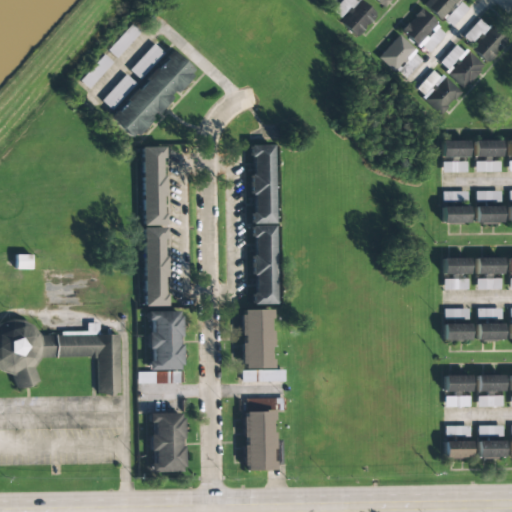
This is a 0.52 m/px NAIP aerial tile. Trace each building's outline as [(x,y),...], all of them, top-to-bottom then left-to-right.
[(353,36),(374,15),(359,0),(357,0),(337,21),(353,36)] [(467,7),(459,0),(425,0),(421,5),(440,21),(441,19),(450,26),(467,7)] [(426,51),(442,34),(433,26),(435,24),(418,8),(398,31),(414,45),(416,43),(426,51)] [(459,39),(485,62),(504,41),(479,18),(459,39)] [(106,50),(113,57),(138,33),(130,25),(106,50)] [(376,58),(392,72),(412,49),(395,35),(376,58)] [(137,80),(163,54),(152,44),(127,70),(137,80)] [(444,70),(459,88),(479,71),(458,44),(437,61),(445,70),(444,70)] [(129,139),(191,72),(169,51),(107,118),(129,139)] [(111,63),(103,55),(78,82),(87,89),(111,63)] [(109,110),(134,84),(124,75),(100,101),(109,110)] [(457,92),(441,78),(421,100),(438,115),(457,92)] [(465,141),(438,141),(438,158),(465,158),(465,141)] [(497,141),(471,141),(471,158),(497,158),(497,141)] [(272,304),(270,145),(248,145),(250,304),(272,304)] [(140,306),(162,306),(160,147),(139,147),(140,306)] [(496,172),(496,161),(472,161),(472,172),(496,172)] [(465,173),(465,162),(440,162),(440,173),(465,173)] [(439,202),(463,202),(463,192),(439,192),(439,202)] [(472,202),(496,202),(496,192),(472,192),(472,202)] [(465,207),(439,207),(439,224),(465,224),(465,207)] [(498,224),(498,207),(472,207),(472,224),(498,224)] [(29,270),(29,255),(14,255),(13,270),(29,270)] [(439,258),(440,278),(441,278),(441,290),(465,289),(465,277),(466,277),(465,258),(439,258)] [(499,258),(473,258),(473,275),(499,275),(499,258)] [(473,289),(498,289),(498,278),(473,278),(473,289)] [(441,320),(466,320),(466,309),(441,309),(441,320)] [(498,309),(474,309),(474,319),(498,319),(498,309)] [(238,310),(238,368),(268,368),(268,310),(238,310)] [(177,312),(145,312),(145,371),(177,371),(177,312)] [(94,357),(95,396),(116,395),(115,335),(89,335),(89,333),(34,334),(34,322),(0,322),(0,373),(11,373),(11,387),(34,386),(33,358),(94,357)] [(466,324),(440,324),(440,341),(466,341),(466,324)] [(473,341),(499,341),(499,324),(473,324),(473,341)] [(239,371),(240,383),(282,382),(282,370),(239,371)] [(135,384),(153,384),(153,373),(135,373),(135,384)] [(466,392),(466,375),(441,375),(441,392),(466,392)] [(499,375),(474,375),(474,392),(499,392),(499,375)] [(499,397),(474,397),(474,406),(499,406),(499,397)] [(240,399),(240,471),(271,470),(271,408),(276,408),(276,399),(240,399)] [(146,413),(146,473),(179,473),(179,413),(146,413)] [(443,426),(442,435),(465,437),(466,428),(443,426)] [(499,436),(499,426),(475,426),(475,436),(499,436)] [(281,465),(280,440),(273,441),(273,465),(281,465)] [(468,458),(468,441),(441,441),(441,458),(468,458)] [(474,458),(501,458),(501,441),(474,441),(474,458)]
